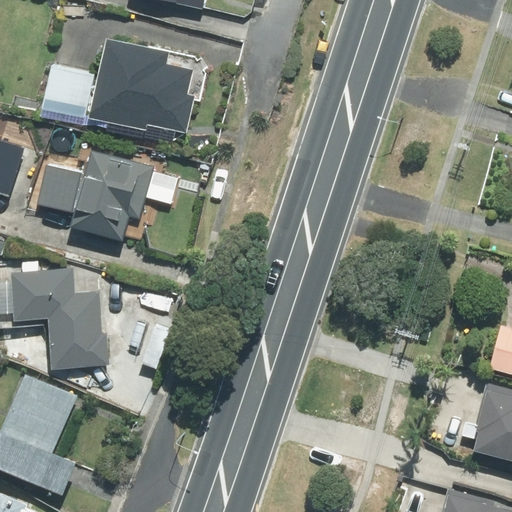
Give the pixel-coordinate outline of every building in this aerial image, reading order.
[(177,49),(112,38),(107,70),(57,62),(49,108),(196,132),(206,69),(174,64),(177,49)] [(0,161),(10,131),(0,127),(0,161)] [(172,204),(178,175),(164,172),(166,162),(99,148),(94,169),(51,160),(43,201),(85,210),(82,228),(136,240),(140,222),(152,225),(157,201),(172,204)] [(32,258),(0,261),(6,326),(57,322),(60,366),(116,362),(108,263),(33,269),(32,258)] [(511,324),(497,320),(485,367),(511,373),(511,324)] [(178,329),(158,324),(149,361),(168,366),(178,329)] [(84,396),(35,373),(0,451),(0,458),(77,493),(90,464),(60,450),(84,396)] [(511,386),(488,378),(466,447),(511,461),(511,386)] [(491,499),(447,485),(437,511),(505,511),(489,507),(491,499)] [(31,511),(32,510),(0,495),(0,511),(31,511)]
